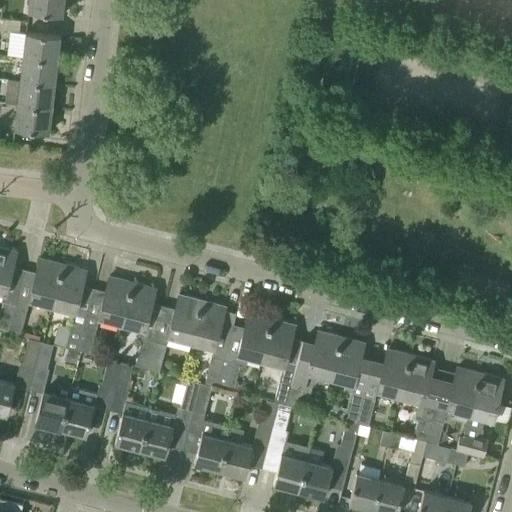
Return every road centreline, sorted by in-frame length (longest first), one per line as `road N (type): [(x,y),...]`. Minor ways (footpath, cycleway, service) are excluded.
road 1 (residential): [(511,340),(98,233),(84,221),(78,194)]
road 2 (residential): [(78,194),(103,0)]
road 3 (residential): [(150,511),(0,472)]
